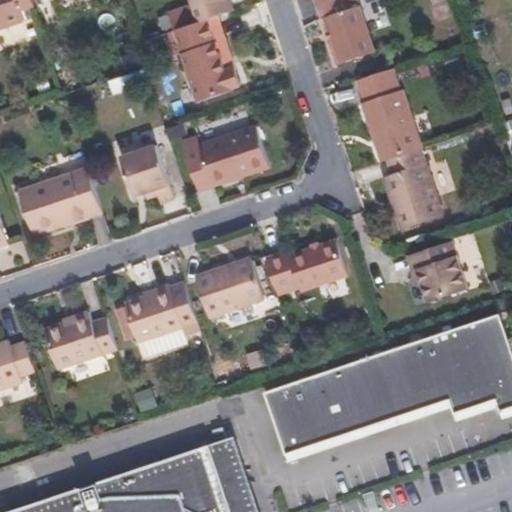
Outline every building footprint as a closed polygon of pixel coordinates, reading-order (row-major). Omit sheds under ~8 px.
[(0,0),(0,32),(25,24),(17,0),(0,0)] [(191,0),(201,28),(213,24),(217,22),(237,16),(232,1),(233,0),(191,0)] [(376,50),(359,4),(351,8),(347,0),(323,0),(315,3),(320,18),(324,17),(339,62),(376,50)] [(233,67),(217,22),(213,24),(220,40),(215,42),(224,70),(233,67)] [(224,70),(215,42),(220,40),(213,24),(201,28),(164,40),(170,57),(181,54),(196,101),(231,89),(230,87),(240,83),(234,66),(233,67),(224,70)] [(397,81),(392,66),(355,79),(360,93),(397,81)] [(363,100),(399,88),(397,81),(360,93),(363,100)] [(421,146),(401,87),(399,88),(363,100),(360,101),(380,160),(385,158),(419,146),(421,146)] [(196,131),(180,136),(196,185),(270,160),(256,118),(198,137),(196,131)] [(173,193),(155,138),(119,150),(133,190),(142,187),(155,183),(157,190),(159,197),(173,193)] [(442,211),(419,146),(385,158),(390,171),(383,173),(394,205),(391,206),(398,226),(442,211)] [(101,206),(86,161),(17,184),(32,229),(101,206)] [(157,190),(155,183),(142,187),(144,194),(157,190)] [(452,233),(407,248),(412,266),(418,264),(429,296),(468,282),(452,233)] [(343,269),(330,234),(285,249),(284,246),(263,253),(274,288),(296,281),(297,285),(343,269)] [(208,272),(195,277),(204,306),(218,302),(220,308),(261,294),(247,252),(207,267),(208,272)] [(198,324),(181,276),(167,281),(167,280),(151,285),(152,288),(122,298),(135,338),(180,322),(183,329),(198,324)] [(114,344),(104,313),(90,318),(86,307),(69,312),(70,315),(41,325),(55,365),(114,344)] [(287,451),(450,398),(454,412),(498,398),(511,405),(511,342),(501,310),(266,389),(287,451)] [(137,344),(183,329),(180,322),(135,338),(137,344)] [(31,368),(21,339),(6,345),(3,338),(0,339),(0,386),(17,380),(15,373),(31,368)] [(511,405),(498,398),(501,409),(511,405)] [(208,443),(0,511),(253,511),(229,441),(209,447),(208,443)]
